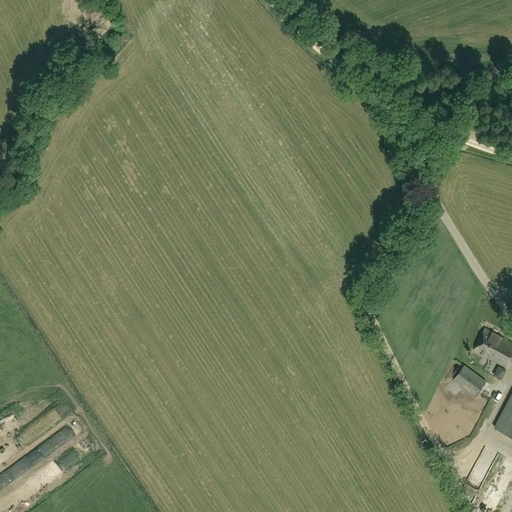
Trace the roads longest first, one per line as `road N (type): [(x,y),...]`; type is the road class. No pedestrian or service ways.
road 1 (track): [(469,511),(367,308),(368,284),(459,138)]
road 2 (track): [(459,138),(394,111),(270,0)]
